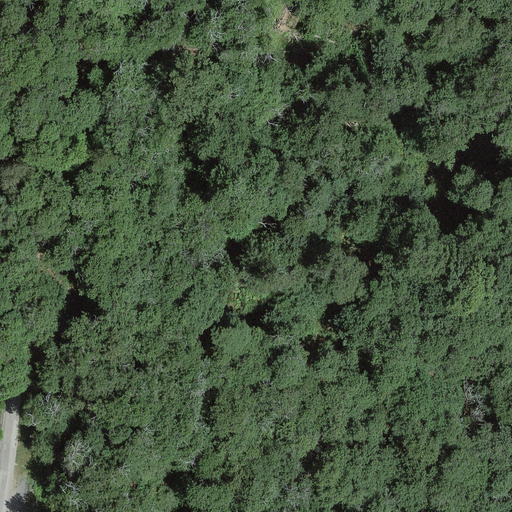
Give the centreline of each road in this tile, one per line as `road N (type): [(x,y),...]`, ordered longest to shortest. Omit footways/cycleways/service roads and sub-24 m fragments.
road 1 (track): [(365,511),(401,423),(404,355),(439,298),(443,218),(479,108),(511,45)]
road 2 (track): [(107,0),(51,140),(14,390)]
